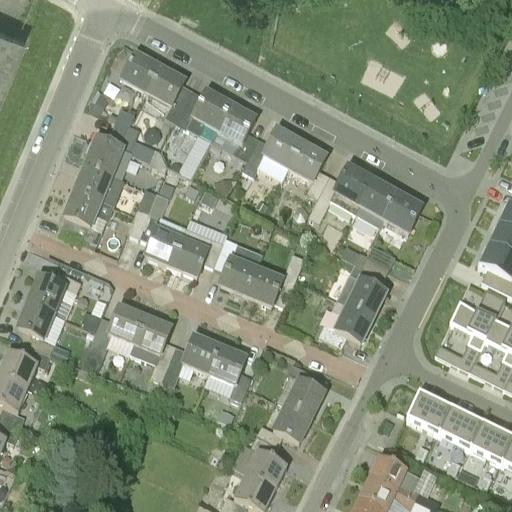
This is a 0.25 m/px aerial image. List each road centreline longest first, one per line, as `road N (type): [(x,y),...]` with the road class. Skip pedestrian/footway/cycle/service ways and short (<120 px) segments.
road 1 (residential): [(462,198),(103,6)]
road 2 (residential): [(373,385),(11,235)]
road 3 (unclassified): [(11,235),(103,6)]
road 4 (residential): [(387,359),(462,198)]
road 5 (residential): [(373,385),(311,511)]
road 6 (residential): [(511,418),(387,359)]
